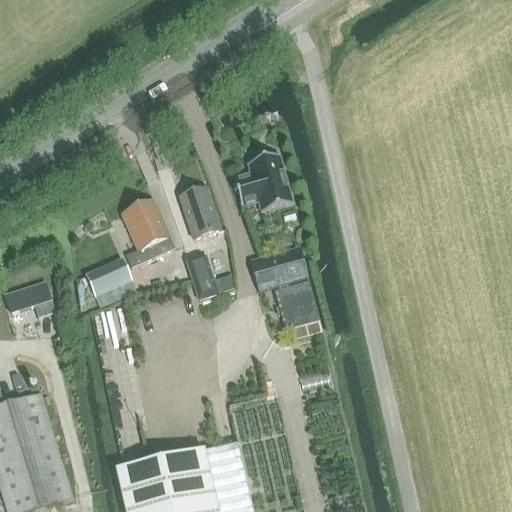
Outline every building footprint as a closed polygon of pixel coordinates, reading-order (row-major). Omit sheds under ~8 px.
[(262,217),(263,216),(267,215),(292,208),(279,159),(248,168),(251,180),(234,184),(237,196),(236,196),(237,199),(238,199),(241,210),(259,206),(261,215),(262,217)] [(180,204),(190,232),(179,236),(185,255),(184,256),(188,267),(202,263),(196,245),(221,235),(206,194),(180,204)] [(176,256),(153,205),(122,219),(138,256),(126,261),(133,275),(176,256)] [(273,295),(283,333),(319,324),(310,286),(290,291),(289,287),(308,282),(299,252),(249,266),(257,296),(285,289),(286,292),(273,295)] [(216,295),(207,261),(188,268),(197,301),(216,295)] [(124,267),(87,283),(97,305),(133,289),(124,267)] [(45,287),(5,300),(10,317),(35,309),(39,321),(54,316),(45,287)] [(121,357),(107,358),(110,399),(124,398),(121,357)] [(41,397),(0,410),(0,494),(5,511),(45,511),(73,503),(41,397)] [(252,511),(237,448),(115,476),(122,511),(252,511)]
